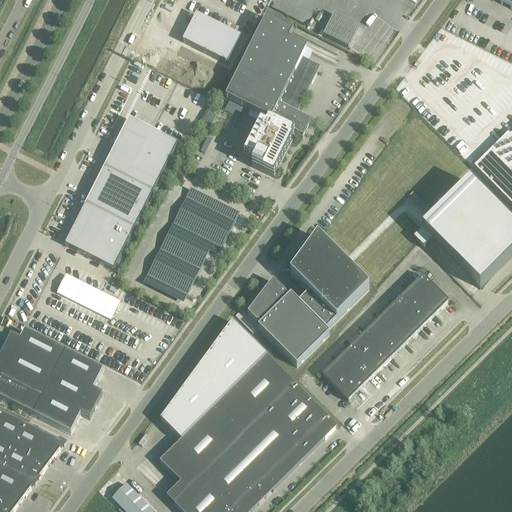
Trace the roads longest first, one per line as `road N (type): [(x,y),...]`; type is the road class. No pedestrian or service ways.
road 1 (unclassified): [(66,511),(441,0)]
road 2 (unclassified): [(296,511),(511,298)]
road 3 (unclassified): [(146,0),(44,202)]
road 4 (tertiary): [(0,179),(89,0)]
road 5 (tertiary): [(62,0),(0,125)]
